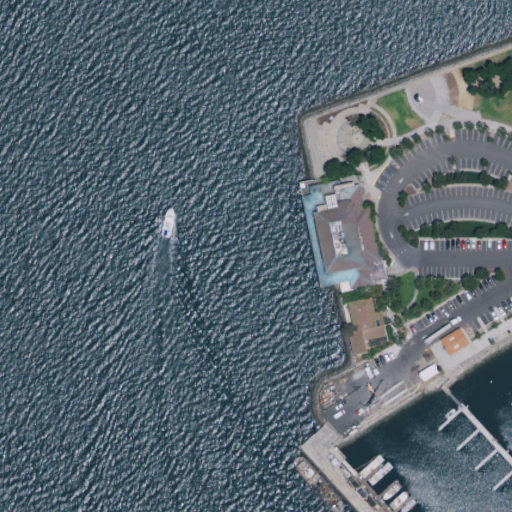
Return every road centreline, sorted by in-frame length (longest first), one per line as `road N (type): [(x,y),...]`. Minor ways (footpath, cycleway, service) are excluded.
road 1 (residential): [(511,164),(473,150),(436,155),(400,179),(385,210),(391,239),(412,261),(511,262)]
road 2 (residential): [(511,286),(426,337),(410,359),(343,403),(334,432)]
